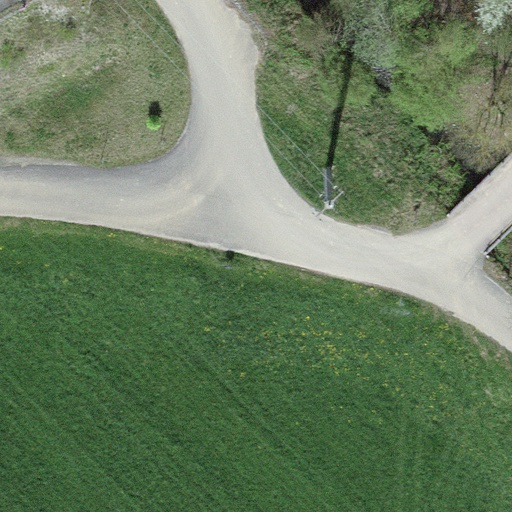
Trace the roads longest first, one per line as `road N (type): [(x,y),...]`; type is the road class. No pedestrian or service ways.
road 1 (unclassified): [(254,206),(306,238),(431,270),(511,326)]
road 2 (track): [(254,206),(0,191)]
road 3 (unclassified): [(254,206),(232,162),(221,62),(188,0)]
